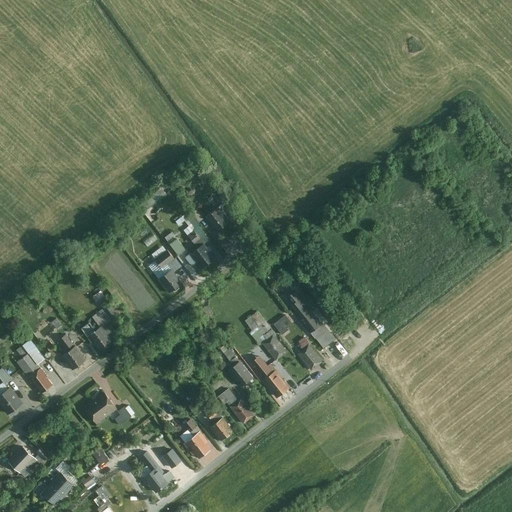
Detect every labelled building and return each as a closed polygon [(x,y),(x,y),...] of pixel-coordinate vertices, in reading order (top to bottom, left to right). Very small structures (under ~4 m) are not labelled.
[(140,203),(145,209),(157,200),(152,194),(140,203)] [(230,221),(219,207),(205,218),(216,232),(230,221)] [(184,214),(176,220),(188,234),(195,228),(184,214)] [(166,236),(178,253),(185,249),(173,231),(166,236)] [(215,258),(204,243),(190,253),(201,268),(215,258)] [(162,268),(174,259),(168,250),(155,258),(162,268)] [(169,293),(183,283),(172,268),(158,278),(169,293)] [(298,285),(290,273),(280,279),(289,292),(298,285)] [(157,306),(145,291),(133,301),(144,316),(157,306)] [(335,338),(296,291),(285,299),(324,347),(335,338)] [(286,315),(274,324),(280,333),(292,323),(286,315)] [(112,341),(100,326),(88,335),(99,351),(112,341)] [(288,352),(273,334),(262,343),(276,361),(288,352)] [(298,339),(301,346),(309,342),(306,336),(298,339)] [(25,372),(45,359),(31,338),(16,347),(22,356),(17,360),(25,372)] [(53,356),(58,353),(53,343),(48,346),(53,356)] [(86,359),(76,345),(62,355),(72,370),(86,359)] [(323,362),(309,345),(298,353),(312,370),(323,362)] [(262,356),(252,365),(278,397),(288,389),(262,356)] [(254,378),(240,361),(228,370),(242,388),(254,378)] [(53,384),(41,368),(28,377),(40,393),(53,384)] [(23,403),(10,387),(0,394),(0,405),(7,415),(23,403)] [(117,409),(104,392),(84,407),(97,424),(117,409)] [(255,415),(242,398),(230,407),(244,424),(255,415)] [(115,419),(120,425),(131,416),(124,407),(118,412),(121,415),(115,419)] [(213,422),(221,414),(215,409),(208,417),(213,422)] [(234,431),(223,418),(211,428),(222,441),(234,431)] [(211,451),(198,434),(186,443),(199,460),(211,451)] [(123,446),(127,457),(138,453),(134,442),(123,446)] [(22,447),(8,462),(21,473),(35,458),(22,447)] [(41,447),(36,452),(44,460),(50,454),(41,447)] [(102,466),(110,459),(101,447),(93,454),(102,466)] [(172,481),(158,466),(144,478),(158,493),(172,481)] [(74,484),(61,472),(42,493),(55,505),(74,484)]
